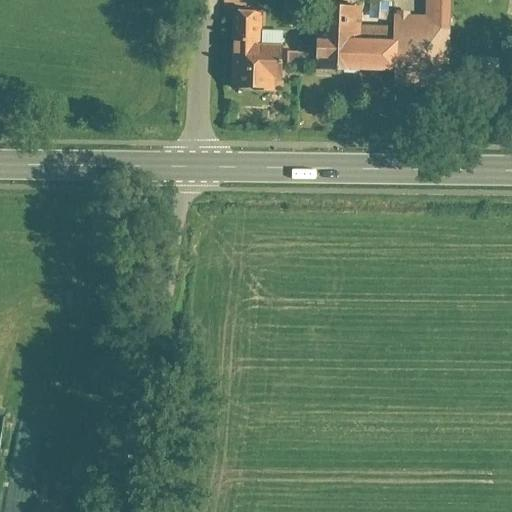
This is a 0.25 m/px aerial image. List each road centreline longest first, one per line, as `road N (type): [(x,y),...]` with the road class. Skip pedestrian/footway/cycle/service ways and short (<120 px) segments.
road 1 (residential): [(127,511),(197,166)]
road 2 (primary): [(197,166),(511,169)]
road 3 (primary): [(0,160),(197,166)]
road 4 (residential): [(197,166),(201,0)]
